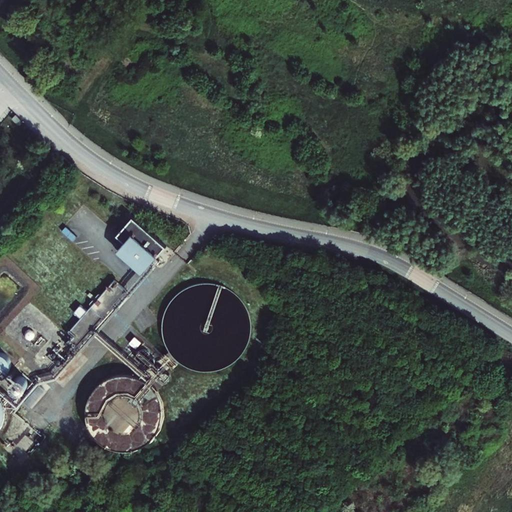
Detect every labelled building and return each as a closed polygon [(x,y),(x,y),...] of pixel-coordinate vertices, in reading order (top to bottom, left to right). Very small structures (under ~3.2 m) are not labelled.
[(26,116),(20,110),(17,113),(23,119),(26,116)] [(136,211),(120,228),(129,236),(122,244),(146,265),(168,240),(136,211)] [(0,386),(20,404),(44,378),(61,374),(96,332),(151,377),(155,371),(101,326),(159,259),(156,256),(57,369),(40,373),(23,393),(0,375),(0,386)] [(113,265),(104,276),(109,280),(118,270),(113,265)] [(78,332),(72,338),(78,343),(128,285),(118,276),(73,327),(78,332)] [(238,287),(235,285),(233,283),(230,282),(227,280),(224,279),(221,279),(218,278),(215,277),(212,277),(209,277),(206,277),(203,278),(200,278),(197,279),(194,280),(191,281),(188,283),(186,284),(183,286),(181,288),(178,291),(176,293),(174,295),(173,298),(171,300),(170,303),(169,306),(167,309),(167,312),(166,315),(166,318),(166,321),(166,324),(166,327),(167,330),(167,333),(168,337),(169,339),(171,342),(172,345),(174,347),(176,350),(178,352),(180,354),(183,356),(185,358),(188,360),(190,361),(193,363),(196,364),(199,365),(202,365),(205,366),(208,366),(211,366),(214,366),(217,365),(220,365),(223,364),(226,363),(229,362),(232,360),(235,359),(237,357),(240,355),(242,353),(244,350),(246,348),(248,346),(249,343),(251,340),(252,337),(253,334),(254,331),(254,328),(254,325),(255,322),(255,319),(254,316),(254,313),(253,310),(252,307),(251,304),(250,301),(248,298),(246,296),(244,293),(242,291),(240,289),(238,287)] [(35,324),(32,324),(30,325),(29,327),(28,329),(28,331),(29,334),(30,335),(33,336),(35,336),(37,336),(39,334),(40,332),(40,330),(40,328),(39,326),(37,324),(35,324)] [(4,345),(2,345),(0,345),(0,371),(2,371),(5,371),(7,370),(9,369),(11,367),(13,365),(14,363),(14,360),(15,358),(14,355),(14,353),(12,351),(11,349),(9,347),(7,346),(4,345)] [(132,369),(129,369),(127,369),(124,369),(121,369),(119,370),(116,370),(114,371),(111,372),(109,374),(107,375),(105,376),(103,378),(101,380),(99,382),(97,384),(96,386),(95,388),(93,391),(93,393),(92,396),(91,398),(91,401),(90,403),(90,406),(90,408),(90,411),(91,414),(91,416),(92,419),(93,421),(94,424),(96,426),(97,428),(99,430),(101,432),(102,434),(104,435),(106,437),(109,439),(111,440),(113,441),(116,442),(118,442),(121,443),(123,444),(126,444),(129,444),(131,444),(134,443),(136,443),(139,442),(141,441),(144,440),(146,439),(148,437),(150,436),(153,434),(154,432),(156,430),(158,428),(159,427),(161,424),(162,422),(163,419),(164,417),(164,414),(165,412),(165,409),(165,406),(165,404),(165,401),(164,399),(164,396),(163,394),(162,391),(161,389),(160,387),(158,384),(157,382),(155,380),(153,378),(151,377),(149,375),(147,374),(144,372),(142,371),(140,371),(137,370),(134,369),(132,369)] [(26,371),(24,371),(21,371),(19,372),(18,374),(17,376),(16,378),(17,381),(17,383),(19,384),(21,386),(23,386),(25,387),(27,386),(29,385),(31,383),(32,381),(32,379),(32,377),(31,375),(30,373),(28,372),(26,371)] [(0,429),(1,429),(3,427),(4,426),(5,424),(6,422),(7,420),(8,418),(8,417),(9,415),(9,412),(10,411),(10,409),(9,407),(9,405),(9,403),(8,400),(8,399),(7,397),(6,395),(5,393),(4,392),(3,390),(2,388),(0,387),(0,429)]
